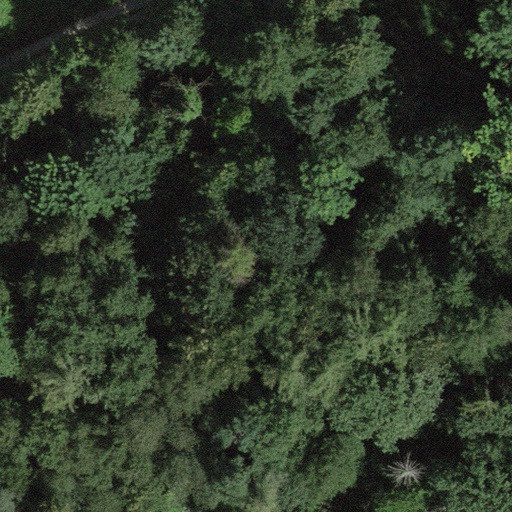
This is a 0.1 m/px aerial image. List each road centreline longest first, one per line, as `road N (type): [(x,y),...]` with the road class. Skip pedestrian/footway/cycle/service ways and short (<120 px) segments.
road 1 (track): [(511,111),(295,0)]
road 2 (track): [(0,78),(162,0)]
